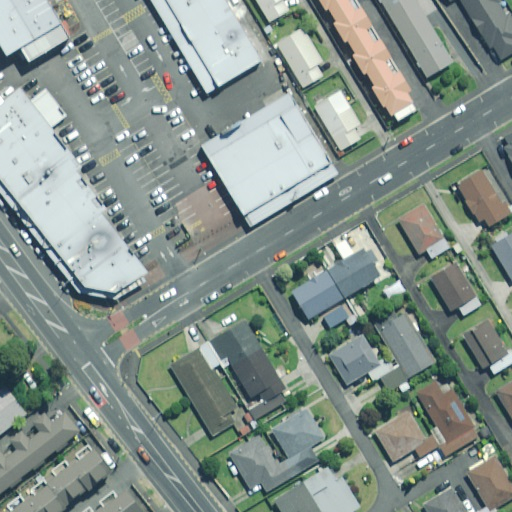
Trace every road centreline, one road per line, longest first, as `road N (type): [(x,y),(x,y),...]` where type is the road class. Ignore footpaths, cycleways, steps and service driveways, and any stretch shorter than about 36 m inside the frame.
road 1 (residential): [(252,254),(511,98)]
road 2 (residential): [(252,254),(383,472),(386,491),(376,511)]
road 3 (residential): [(80,359),(252,254)]
road 4 (secondary): [(80,359),(199,511)]
road 5 (secondary): [(0,251),(80,359)]
